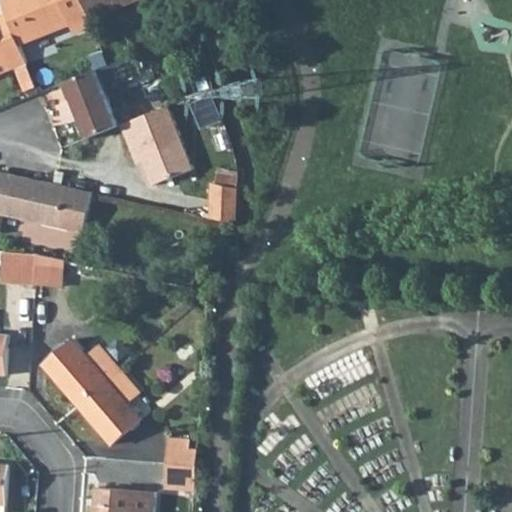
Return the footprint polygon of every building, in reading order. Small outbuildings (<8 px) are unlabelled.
[(3,0),(9,15),(21,44),(70,24),(74,33),(94,25),(91,18),(84,0),(3,0)] [(84,0),(91,18),(138,0),(84,0)] [(0,64),(7,62),(11,71),(17,68),(29,64),(21,44),(9,15),(0,18),(0,64)] [(105,68),(113,93),(155,79),(146,54),(105,68)] [(0,64),(0,75),(11,71),(7,62),(0,64)] [(17,68),(23,82),(34,78),(29,64),(17,68)] [(120,125),(98,69),(64,83),(70,98),(74,97),(82,117),(80,118),(88,138),(120,125)] [(196,80),(201,91),(211,87),(207,76),(196,80)] [(40,92),(34,78),(23,82),(28,97),(40,92)] [(218,95),(201,99),(208,125),(225,120),(218,95)] [(195,169),(170,105),(123,124),(129,140),(135,138),(144,161),(154,185),(195,169)] [(129,140),(139,163),(144,161),(135,138),(129,140)] [(0,232),(2,233),(6,215),(86,233),(95,191),(0,170),(0,232)] [(213,217),(238,223),(239,188),(215,182),(213,217)] [(40,255),(28,252),(7,250),(5,282),(37,284),(40,255)] [(63,286),(64,260),(40,255),(37,284),(63,286)] [(0,373),(6,373),(9,334),(0,333),(0,373)] [(90,355),(76,339),(46,364),(80,404),(121,368),(101,346),(90,355)] [(141,392),(121,368),(80,404),(114,443),(143,418),(129,402),(141,392)] [(190,449),(191,439),(170,438),(168,463),(198,466),(199,450),(190,449)] [(196,490),(198,466),(168,463),(167,478),(184,479),(183,489),(196,490)] [(0,511),(7,511),(12,465),(0,464),(0,511)] [(155,511),(157,492),(99,488),(96,511),(155,511)]
